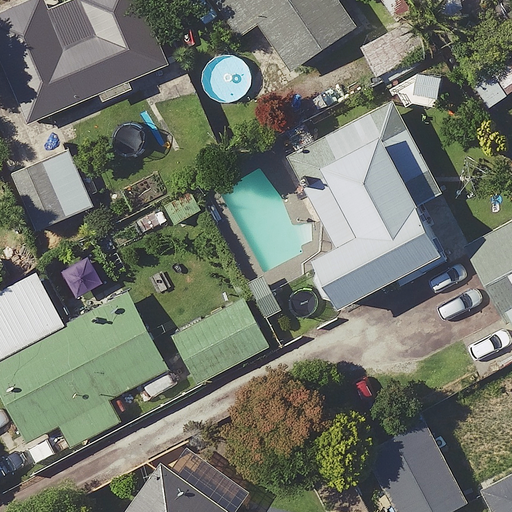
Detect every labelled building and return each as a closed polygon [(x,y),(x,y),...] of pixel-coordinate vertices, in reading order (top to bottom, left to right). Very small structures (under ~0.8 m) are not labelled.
[(180,75),(149,0),(97,0),(67,12),(63,2),(0,27),(0,31),(40,131),(180,75)] [(367,39),(340,0),(222,0),(248,39),(268,26),(306,81),(367,39)] [(412,23),(369,45),(390,85),(432,62),(412,23)] [(447,190),(398,101),(294,158),(348,256),(322,271),(351,325),(470,260),(435,197),(447,190)] [(115,218),(77,138),(38,157),(76,237),(115,218)] [(511,221),(470,247),(511,315),(511,221)] [(106,271),(57,297),(47,277),(0,301),(0,376),(36,447),(70,429),(82,451),(134,424),(121,400),(177,371),(139,298),(124,306),(106,271)] [(277,354),(255,306),(184,338),(206,386),(277,354)] [(468,511),(471,511),(439,442),(386,466),(407,511),(468,511)] [(225,511),(173,473),(143,511),(225,511)] [(511,511),(511,491),(494,500),(500,511),(511,511)]
